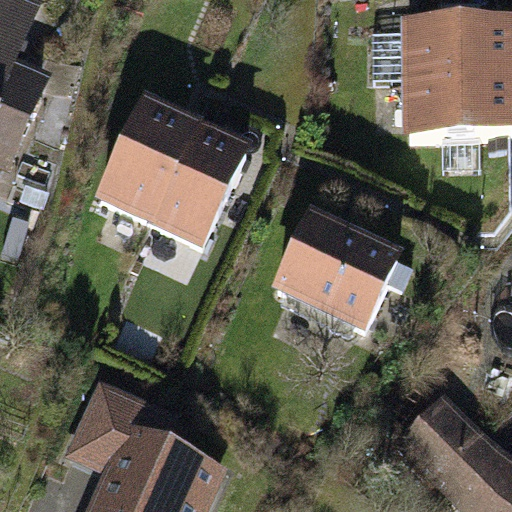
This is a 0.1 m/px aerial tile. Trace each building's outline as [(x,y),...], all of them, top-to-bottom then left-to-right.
[(19,0),(0,0),(0,173),(10,178),(49,84),(16,71),(42,9),(19,0)] [(511,32),(416,35),(415,82),(511,82),(511,32)] [(511,82),(415,82),(415,142),(511,141),(511,82)] [(153,111),(107,214),(161,237),(210,134),(153,111)] [(255,156),(210,134),(161,237),(214,262),(255,156)] [(318,219),(278,301),(369,340),(401,265),(318,219)] [(198,511),(226,450),(166,423),(178,397),(101,362),(63,445),(97,460),(73,511),(198,511)] [(511,511),(511,461),(442,390),(381,450),(443,511),(511,511)]
